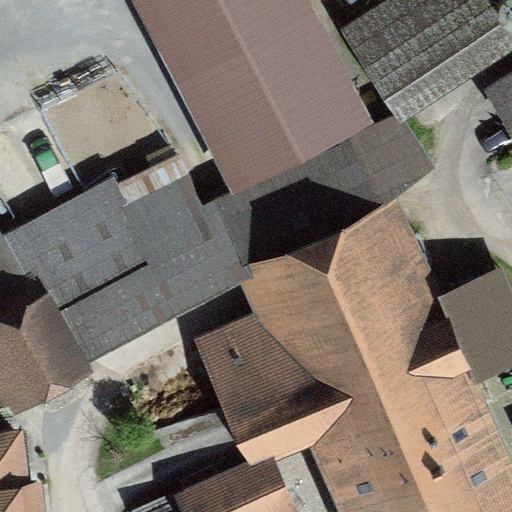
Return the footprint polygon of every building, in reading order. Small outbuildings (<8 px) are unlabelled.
[(304,0),(138,0),(235,188),(367,122),(304,0)] [(397,100),(509,26),(492,0),(403,0),(353,33),(397,100)] [(511,81),(502,88),(511,103),(511,81)] [(189,189),(129,211),(158,266),(203,242),(203,229),(189,189)] [(444,511),(505,486),(482,435),(474,439),(375,210),(262,260),(280,302),(201,340),(251,453),(184,483),(196,511),(276,511),(288,507),(262,445),(331,415),(372,511),(444,511)] [(0,315),(0,353),(51,323),(34,295),(0,315)] [(68,351),(51,323),(0,353),(0,372),(12,393),(33,381),(29,375),(68,351)] [(0,511),(22,511),(12,429),(0,430),(0,511)]
